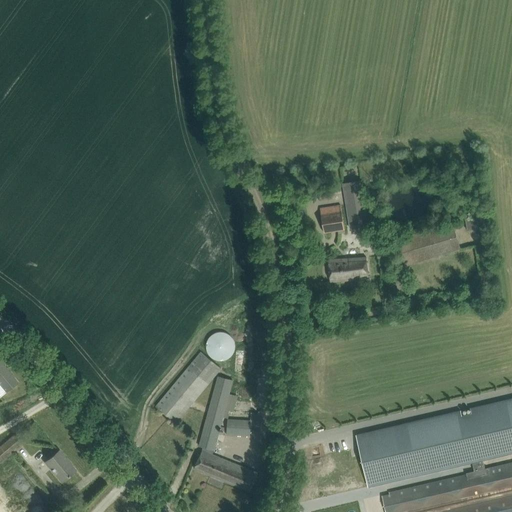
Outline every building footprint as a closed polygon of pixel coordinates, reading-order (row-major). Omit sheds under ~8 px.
[(359,217),(368,216),(362,180),(344,183),(351,228),(360,227),(359,217)] [(341,205),(330,207),(320,208),(324,233),(338,230),(338,234),(345,233),(345,229),(341,205)] [(480,215),(465,218),(468,231),(483,228),(480,215)] [(453,223),(395,240),(403,267),(461,249),(453,223)] [(328,260),(331,282),(369,278),(367,255),(328,260)] [(207,341),(206,345),(207,350),(209,354),(212,358),(216,360),(221,360),(226,360),(230,358),(233,354),(235,350),(236,345),(235,341),(233,337),(230,333),(226,331),(221,330),(216,331),(212,333),(209,337),(207,341)] [(176,423),(221,368),(201,351),(156,406),(176,423)] [(0,397),(10,389),(18,382),(0,361),(0,397)] [(199,457),(194,468),(226,481),(251,491),(258,473),(233,463),(213,454),(214,449),(223,417),(224,415),(230,393),(233,380),(227,379),(218,376),(209,408),(201,437),(201,438),(199,445),(203,446),(202,450),(199,457)] [(363,455),(370,486),(472,462),(475,471),(466,473),(467,474),(389,492),(390,494),(382,496),(386,511),(511,511),(511,462),(485,468),(483,460),(511,453),(511,398),(471,408),(472,413),(462,415),(461,411),(368,432),(372,453),(363,455)] [(228,419),(227,434),(250,435),(251,426),(258,427),(263,427),(264,413),(264,411),(259,411),(259,413),(251,412),(251,418),(228,417),(228,419)] [(0,447),(0,462),(27,440),(19,431),(0,447)] [(35,457),(41,463),(49,455),(43,449),(35,457)] [(62,482),(67,477),(75,470),(59,451),(45,462),(62,482)]
